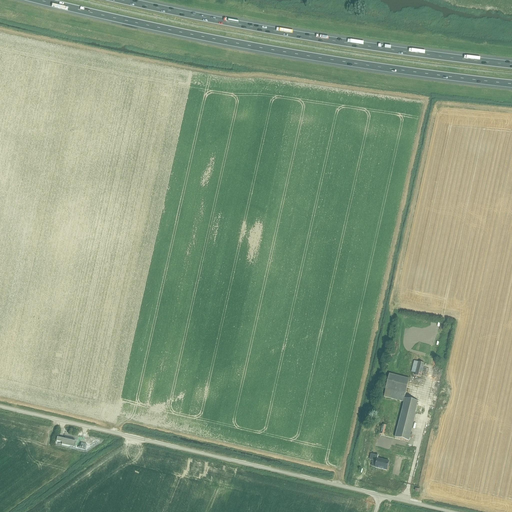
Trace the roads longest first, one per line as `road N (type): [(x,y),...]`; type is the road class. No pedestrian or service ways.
road 1 (motorway): [(38,0),(344,64),(511,84)]
road 2 (motorway): [(511,62),(123,0)]
road 3 (unclassified): [(382,497),(0,407)]
road 4 (unknown): [(405,502),(428,375)]
